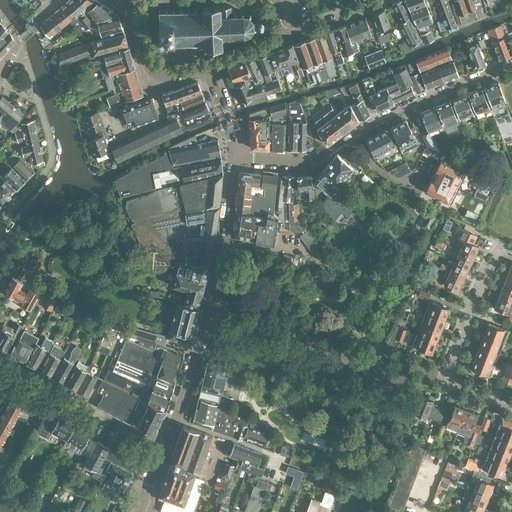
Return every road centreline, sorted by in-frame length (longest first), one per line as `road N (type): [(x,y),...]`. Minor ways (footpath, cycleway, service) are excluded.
road 1 (residential): [(232,157),(310,160),(412,102),(511,63)]
road 2 (residential): [(511,406),(443,379),(503,244)]
road 3 (residential): [(162,449),(0,364)]
road 4 (residential): [(206,318),(362,375)]
road 5 (tertiary): [(206,318),(232,157)]
road 6 (tertiary): [(162,449),(206,318)]
road 7 (tertiary): [(205,69),(176,78),(153,72),(123,5)]
